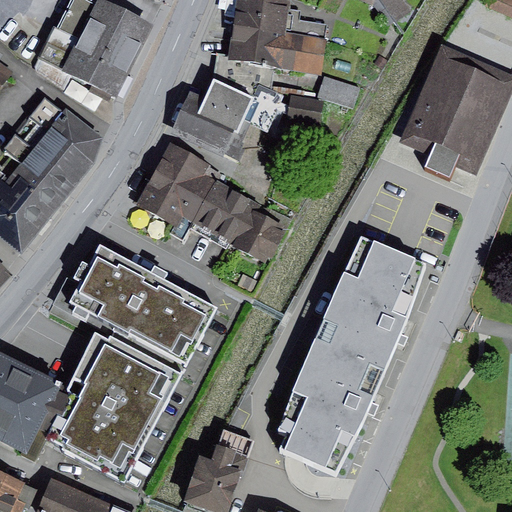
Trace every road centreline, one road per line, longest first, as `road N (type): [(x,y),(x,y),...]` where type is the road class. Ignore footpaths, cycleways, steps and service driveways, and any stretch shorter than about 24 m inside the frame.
road 1 (residential): [(511,131),(356,511)]
road 2 (secondary): [(127,144),(0,312)]
road 3 (residential): [(127,144),(31,77),(0,115)]
road 4 (secondary): [(195,0),(127,144)]
